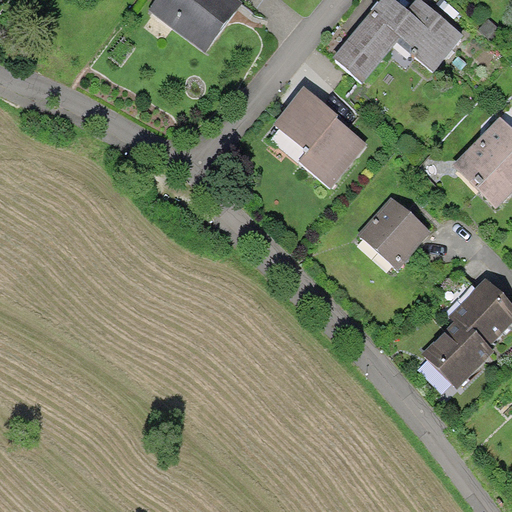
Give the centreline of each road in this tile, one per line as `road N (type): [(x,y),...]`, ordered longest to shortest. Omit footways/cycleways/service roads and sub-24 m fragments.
road 1 (residential): [(179,175),(377,367),(478,511)]
road 2 (residential): [(340,0),(217,143),(179,175)]
road 3 (residential): [(0,75),(179,175)]
